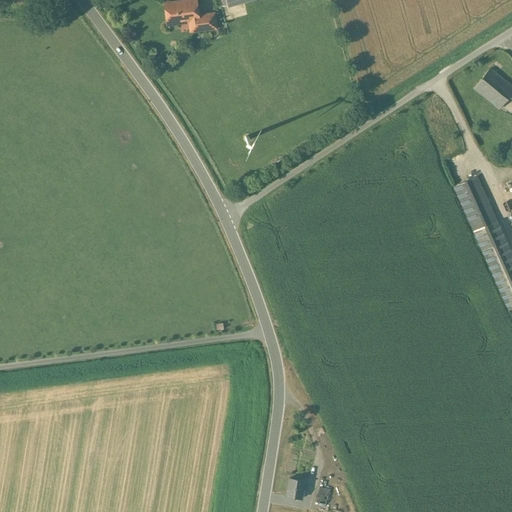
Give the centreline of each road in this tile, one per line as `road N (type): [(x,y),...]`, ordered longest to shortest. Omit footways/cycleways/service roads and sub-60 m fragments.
road 1 (unclassified): [(511,29),(225,216)]
road 2 (tertiary): [(262,511),(279,374),(225,216)]
road 3 (tertiary): [(225,216),(180,136),(83,0)]
